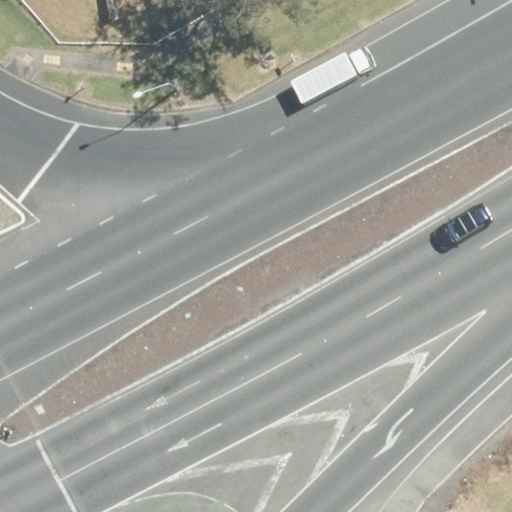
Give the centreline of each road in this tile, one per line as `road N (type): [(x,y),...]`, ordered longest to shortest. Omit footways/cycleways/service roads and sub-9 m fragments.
road 1 (primary): [(511,232),(16,511)]
road 2 (primary): [(0,331),(297,171)]
road 3 (motorway): [(0,120),(53,154),(122,175),(170,181),(297,171)]
road 4 (motorway): [(511,326),(319,511)]
road 5 (primary): [(297,171),(511,45)]
